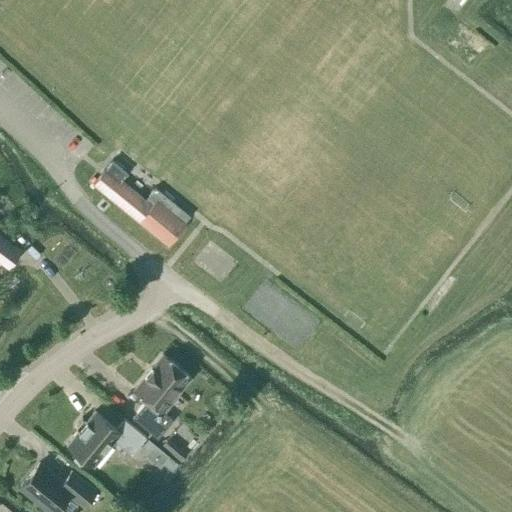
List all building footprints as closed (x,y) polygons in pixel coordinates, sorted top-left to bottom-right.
[(92,183),(138,220),(167,244),(185,223),(149,194),(144,200),(120,180),(127,172),(112,160),(92,183)] [(0,261),(8,268),(21,252),(0,235),(0,261)] [(189,376),(163,355),(134,389),(147,399),(132,417),(157,438),(172,420),(162,411),(176,394),(175,393),(189,376)] [(76,430),(77,431),(67,444),(93,465),(113,440),(131,454),(145,436),(124,419),(115,429),(94,411),(86,421),(81,417),(76,424),(75,425),(75,426),(75,427),(75,428),(75,429),(76,430)] [(147,438),(138,450),(159,466),(162,463),(168,455),(161,449),(153,443),(147,438)] [(167,438),(161,446),(168,452),(175,444),(173,443),(171,442),(167,438)] [(39,463),(20,486),(43,505),(37,511),(65,511),(64,510),(57,505),(67,492),(72,496),(78,501),(83,506),(95,491),(71,471),(62,482),(48,470),(39,463)]
